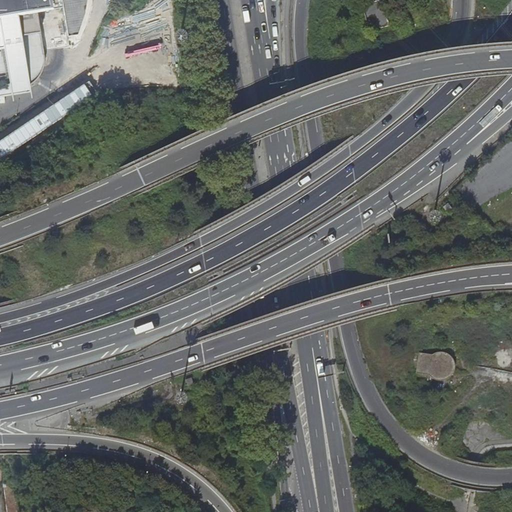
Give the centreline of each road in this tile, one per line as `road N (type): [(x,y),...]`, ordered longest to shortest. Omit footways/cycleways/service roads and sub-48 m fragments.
road 1 (motorway): [(511,28),(467,77),(353,171),(225,251),(90,310),(0,336)]
road 2 (motorway): [(460,0),(443,67),(325,169),(159,262),(0,318)]
road 3 (motorway): [(511,478),(478,478),(431,462),(369,397),(347,330),(302,83),(299,0)]
road 4 (motorway): [(511,58),(412,70),(298,104),(0,237)]
road 5 (trunk): [(0,409),(385,294),(511,275)]
road 6 (motorway): [(0,364),(168,315),(348,221),(440,153)]
road 7 (trunk): [(220,0),(278,366)]
road 8 (trunk): [(314,366),(267,78)]
road 9 (primary): [(0,439),(134,452),(171,469),(220,511)]
road 10 (trunk): [(346,511),(325,379),(314,366)]
road 11 (trunk): [(278,366),(310,511)]
road 12 (trunk): [(327,511),(308,381),(314,366)]
road 13 (trunk): [(278,366),(289,511)]
